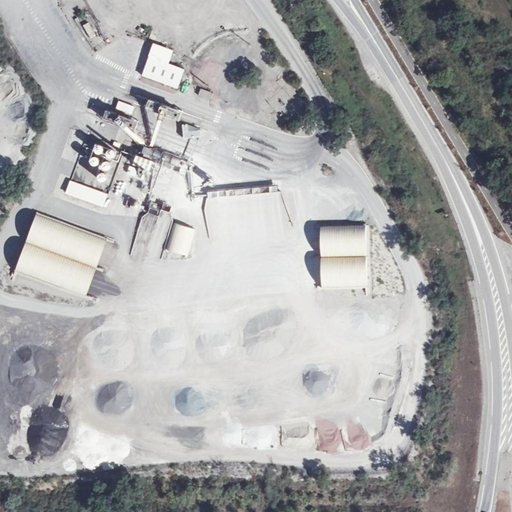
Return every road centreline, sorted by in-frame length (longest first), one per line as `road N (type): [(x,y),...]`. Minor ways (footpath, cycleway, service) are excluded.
road 1 (tertiary): [(479,234),(498,356),(496,449),(483,511)]
road 2 (tertiary): [(373,39),(425,122),(479,234)]
